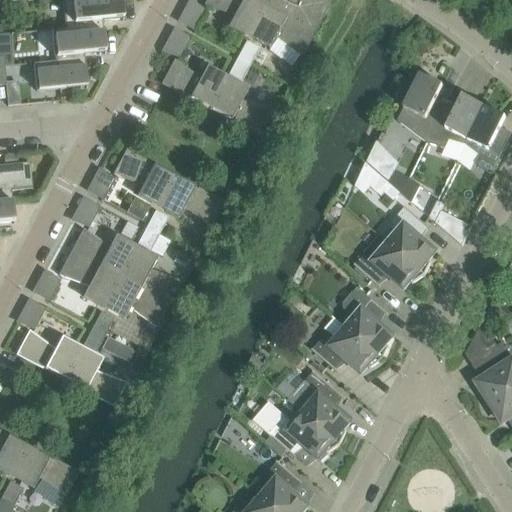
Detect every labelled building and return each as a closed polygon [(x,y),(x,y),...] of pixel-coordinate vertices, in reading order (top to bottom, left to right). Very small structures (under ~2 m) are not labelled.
[(123,21),(121,1),(94,3),(93,0),(62,0),(65,29),(52,31),(75,29),(76,37),(103,34),(102,22),(122,20),(122,22),(123,21)] [(265,9),(248,0),(209,0),(206,7),(233,17),(228,27),(249,38),(265,9)] [(248,0),(265,9),(269,0),(248,0)] [(269,0),(265,9),(312,34),(329,2),(323,0),(269,0)] [(312,34),(265,9),(249,38),(270,49),(275,40),(299,57),(312,34)] [(52,31),(55,62),(55,63),(57,63),(58,71),(85,68),(84,56),(104,54),(104,55),(105,55),(103,34),(76,37),(75,29),(52,31)] [(242,51),(255,58),(259,50),(247,43),(248,42),(247,42),(242,51)] [(255,58),(242,51),(237,59),(250,66),(255,58)] [(250,66),(237,59),(233,67),(246,74),(250,66)] [(55,62),(34,64),(34,65),(36,92),(60,90),(85,88),(86,89),(87,89),(85,68),(58,71),(57,63),(55,63),(55,62)] [(176,62),(164,86),(210,111),(226,81),(205,70),(200,79),(176,62)] [(246,74),(233,67),(228,77),(229,77),(230,76),(241,83),(246,74)] [(397,122),(427,144),(447,103),(437,98),(440,92),(443,87),(420,76),(420,77),(397,122)] [(247,92),(226,81),(210,111),(257,136),(257,135),(270,112),(242,102),(247,92)] [(457,108),(447,103),(427,144),(445,150),(449,141),(465,146),(484,109),(484,108),(463,97),(460,102),(457,108)] [(474,164),(490,176),(492,174),(511,135),(500,130),(503,124),(506,119),(484,108),(484,109),(465,146),(478,156),(474,164)] [(137,196),(158,208),(174,178),(128,153),(115,177),(116,177),(142,187),(137,196)] [(16,155),(3,156),(4,166),(17,165),(16,155)] [(0,204),(12,204),(11,191),(31,189),(31,191),(32,191),(30,164),(17,165),(4,166),(0,166),(0,204)] [(400,194),(401,196),(408,181),(393,172),(386,182),(390,186),(400,194)] [(221,203),(174,178),(158,208),(179,219),(184,209),(208,227),(221,203)] [(420,188),(408,181),(401,196),(412,205),(420,188)] [(390,186),(384,194),(393,203),(400,194),(390,186)] [(74,220),(91,229),(102,207),(85,198),(74,220)] [(136,200),(128,215),(142,222),(149,207),(136,200)] [(14,225),(12,204),(0,204),(0,224),(13,223),(13,225),(14,225)] [(397,234),(388,245),(425,276),(431,263),(429,261),(435,253),(416,237),(424,227),(429,231),(430,230),(425,226),(404,208),(388,227),(397,234)] [(151,221),(163,227),(168,219),(156,213),(157,212),(156,211),(151,221)] [(462,247),(472,228),(441,213),(435,224),(462,247)] [(163,227),(151,221),(146,229),(159,236),(163,227)] [(159,236),(146,229),(142,237),(155,244),(159,236)] [(85,231),(73,255),(120,280),(135,250),(114,239),(109,249),(85,231)] [(155,244),(142,237),(137,246),(138,247),(138,246),(150,252),(155,244)] [(370,248),(354,267),(374,284),(380,289),(380,288),(379,286),(376,284),(384,274),(389,279),(403,291),(410,283),(412,285),(425,276),(388,245),(379,237),(370,248)] [(163,240),(156,254),(166,259),(173,245),(163,240)] [(156,262),(135,250),(120,280),(166,305),(179,282),(151,271),(156,262)] [(120,280),(73,255),(60,278),(88,288),(83,298),(104,309),(120,280)] [(511,277),(506,275),(501,284),(511,289),(511,287),(511,277)] [(166,305),(120,280),(104,309),(125,320),(130,311),(154,328),(166,305)] [(357,289),(343,305),(343,310),(354,320),(346,330),(382,361),(389,348),(386,346),(393,338),(379,326),(373,321),(382,312),(385,314),(387,316),(388,315),(365,296),(357,289)] [(490,309),(483,325),(488,332),(500,324),(490,309)] [(96,322),(109,329),(113,321),(102,314),(102,313),(101,313),(96,322)] [(327,333),(311,351),(311,352),(337,374),(338,373),(336,371),(333,368),(341,359),(347,363),(361,375),(368,367),(370,370),(382,361),(346,330),(333,319),(324,330),(327,333)] [(109,329),(96,322),(92,330),(105,337),(109,329)] [(489,404),(511,389),(511,358),(502,343),(497,346),(482,323),(465,357),(466,357),(468,352),(485,379),(477,384),(477,383),(476,383),(489,404)] [(105,337),(92,330),(87,338),(100,345),(105,337)] [(31,333),(18,357),(65,382),(81,352),(60,341),(55,350),(31,333)] [(100,345),(87,338),(82,348),(83,348),(84,347),(96,354),(100,345)] [(108,339),(102,350),(112,356),(118,344),(108,339)] [(102,363),(81,352),(65,382),(111,406),(112,407),(112,406),(124,383),(97,373),(102,363)] [(304,356),(298,364),(304,369),(310,369),(314,364),(304,356)] [(303,415),(340,446),(346,433),(346,432),(343,431),(350,423),(331,406),(339,396),(344,401),(345,400),(313,372),(288,402),(303,415)] [(511,389),(489,404),(503,426),(504,425),(503,424),(511,419),(511,420),(511,389)] [(285,417),(271,433),(269,436),(287,452),(295,458),(295,457),(290,453),(299,443),(318,460),(325,452),(327,455),(340,446),(303,415),(294,425),(285,417)] [(0,471),(13,478),(29,449),(0,432),(0,471)] [(74,473),(29,449),(13,478),(34,490),(39,480),(63,497),(75,475),(76,474),(74,473)] [(270,489),(261,499),(275,511),(303,511),(308,508),(288,491),(297,481),(302,486),(303,485),(278,463),(277,462),(261,481),(270,489)] [(10,482),(5,491),(18,498),(23,490),(11,484),(12,483),(10,482)] [(5,491),(1,500),(14,506),(18,498),(5,491)] [(275,511),(261,499),(251,510),(242,502),(233,511),(275,511)] [(1,500),(0,501),(0,509),(4,511),(10,511),(14,506),(1,500)]
